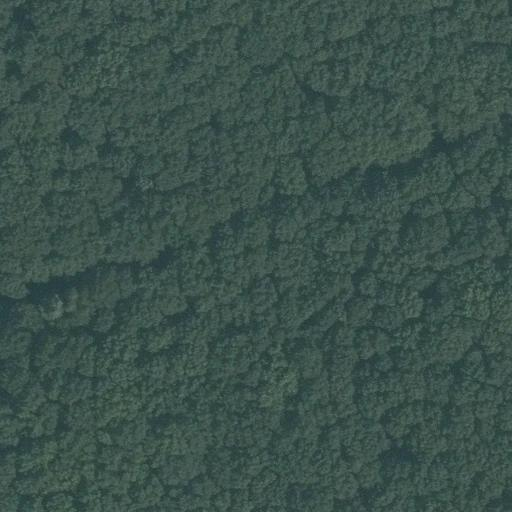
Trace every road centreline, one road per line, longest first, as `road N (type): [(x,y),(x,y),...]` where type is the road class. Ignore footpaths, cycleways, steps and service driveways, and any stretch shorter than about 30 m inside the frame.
road 1 (track): [(511,102),(448,112),(0,267)]
road 2 (track): [(164,0),(0,156)]
